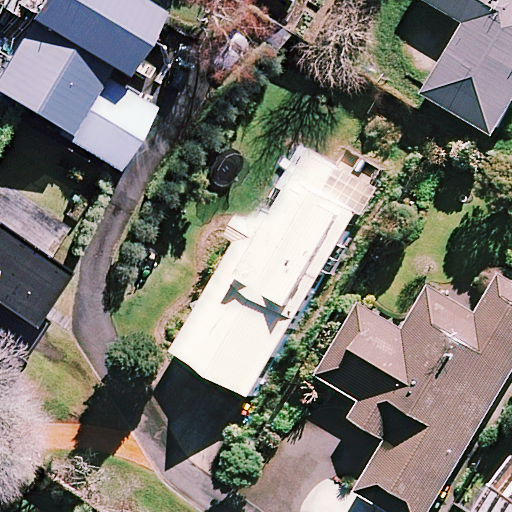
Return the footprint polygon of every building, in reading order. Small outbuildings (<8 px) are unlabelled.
[(152,12),(132,0),(29,0),(20,17),(24,20),(0,60),(0,97),(54,130),(52,134),(111,170),(149,107),(98,76),(102,71),(113,77),(152,12)] [(511,126),(511,0),(418,0),(472,30),(430,103),(502,144),(511,126)] [(375,190),(302,148),(179,360),(253,403),(375,190)] [(0,321),(19,335),(60,278),(45,267),(70,233),(9,188),(0,199),(0,321)] [(393,447),(354,511),(438,511),(511,388),(511,286),(505,282),(481,321),(434,293),(408,336),(367,312),(325,382),(367,407),(356,425),(393,447)] [(21,352),(0,337),(0,374),(4,377),(21,352)] [(511,511),(511,470),(481,511),(511,511)]
